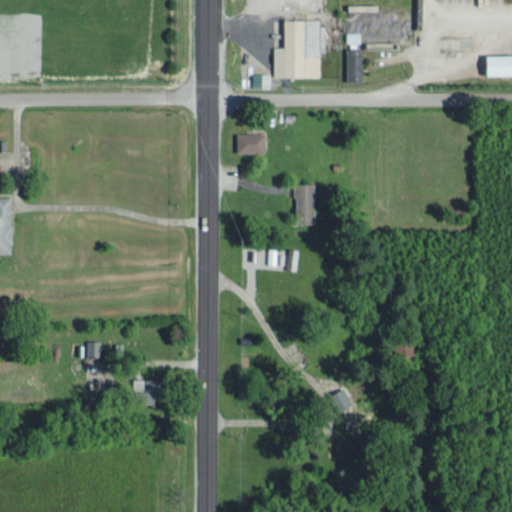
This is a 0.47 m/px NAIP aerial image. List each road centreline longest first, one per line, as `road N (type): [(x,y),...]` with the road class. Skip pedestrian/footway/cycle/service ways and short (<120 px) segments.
road 1 (primary): [(202,511),(204,97)]
road 2 (residential): [(204,97),(511,98)]
road 3 (residential): [(204,97),(0,96)]
